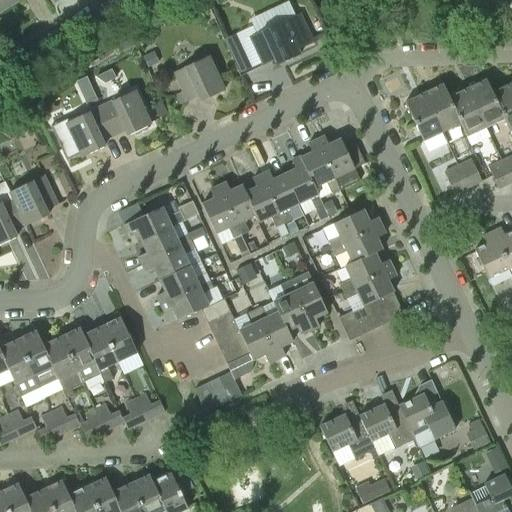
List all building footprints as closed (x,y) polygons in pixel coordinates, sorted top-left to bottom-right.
[(0,0),(0,12),(17,2),(16,0),(0,0)] [(256,69),(263,66),(273,61),(275,67),(300,55),(284,21),(250,37),(257,54),(251,57),(256,69)] [(252,68),(237,35),(226,40),(241,73),(252,68)] [(152,52),(141,57),(147,68),(157,63),(152,52)] [(180,105),(187,102),(204,94),(207,99),(224,91),(208,57),(174,73),(182,92),(175,95),(180,105)] [(504,119),(492,93),(486,80),(467,89),(485,127),(504,119)] [(511,131),(511,87),(511,84),(492,93),(504,119),(510,132),(511,131)] [(461,124),(449,98),(443,85),(424,94),(442,133),(461,124)] [(490,137),(485,127),(467,89),(449,98),(461,124),(461,123),(472,146),(490,137)] [(100,107),(114,136),(131,128),(133,133),(151,125),(135,91),(100,107)] [(83,99),(87,107),(98,102),(94,93),(83,99)] [(441,133),(442,133),(424,94),(405,103),(428,153),(446,144),(441,133)] [(168,113),(162,103),(153,107),(159,118),(168,113)] [(97,144),(114,136),(100,107),(66,124),(82,158),(99,149),(97,144)] [(354,141),(343,146),(340,140),(328,145),(324,136),(316,140),(339,190),(347,186),(342,175),(365,164),(354,141)] [(332,194),(339,190),(316,140),(308,144),(312,153),(301,158),(300,158),(314,188),(315,188),(326,182),(332,194)] [(511,156),(502,161),(511,182),(511,156)] [(300,158),(301,158),(300,157),(292,161),(296,170),(284,175),(298,204),(310,199),(320,221),(328,217),(318,195),(315,188),(314,188),(300,158)] [(458,166),(468,188),(482,182),(471,160),(458,166)] [(498,189),(511,182),(502,161),(488,167),(498,189)] [(454,194),(468,188),(458,166),(444,173),(454,194)] [(298,204),(284,175),(273,180),(269,171),(261,175),(284,225),(292,221),(286,210),(298,204)] [(276,228),(284,225),(261,175),(252,179),(256,188),(246,193),(245,193),(255,215),(255,216),(258,223),(271,217),(276,228)] [(9,192),(25,227),(43,219),(40,213),(57,205),(44,176),(9,192)] [(25,227),(9,192),(5,182),(0,184),(0,245),(11,240),(9,235),(25,227)] [(245,193),(246,193),(242,186),(230,191),(226,183),(218,187),(241,236),(249,232),(244,221),(255,216),(255,215),(245,193)] [(233,240),(241,236),(218,187),(210,190),(214,199),(202,205),(215,234),(228,228),(233,240)] [(323,206),(328,217),(337,213),(331,200),(322,204),(323,206)] [(166,216),(177,211),(173,202),(123,226),(127,234),(136,230),(141,242),(171,228),(166,216)] [(332,249),(381,226),(377,218),(368,222),(363,210),(333,224),(339,236),(328,242),(332,249)] [(285,226),(289,235),(298,231),(294,222),(285,226)] [(374,253),(375,253),(382,250),(376,238),(385,234),(381,226),(332,249),(335,257),(347,252),(352,263),(352,264),(374,253)] [(142,265),(191,242),(188,234),(177,239),(171,228),(141,242),(147,253),(138,257),(142,265)] [(511,232),(505,236),(501,228),(491,232),(509,269),(511,267),(511,232)] [(488,279),(509,269),(491,232),(482,237),(486,245),(474,251),(488,279)] [(248,252),(248,253),(257,249),(253,241),(245,245),(248,252)] [(160,281),(189,267),(184,255),(195,250),(191,242),(142,265),(146,273),(154,269),(160,281)] [(298,252),(294,243),(282,248),(286,257),(298,252)] [(380,264),(375,253),(374,253),(352,264),(352,263),(345,267),(350,279),(339,284),(343,292),(392,269),(388,260),(380,264)] [(241,281),(243,285),(256,278),(255,275),(249,264),(236,270),(240,278),(241,281)] [(160,304),(210,281),(206,273),(195,279),(189,267),(160,281),(165,292),(156,296),(160,304)] [(382,298),(393,293),(387,281),(396,277),(392,269),(343,292),(343,293),(347,300),(358,294),(363,306),(364,307),(371,303),(382,298)] [(327,313),(313,283),(301,289),(296,277),(288,281),(311,331),(319,327),(315,318),(327,313)] [(213,289),(210,281),(160,304),(164,313),(173,309),(178,320),(208,306),(202,294),(213,289)] [(303,335),(311,331),(288,281),(280,285),(285,296),(273,302),(278,312),(279,312),(287,331),(288,331),(299,326),(303,335)] [(347,300),(343,293),(338,295),(342,302),(347,300)] [(382,298),(393,321),(404,315),(393,293),(382,298)] [(382,326),(393,321),(382,298),(371,303),(382,326)] [(229,310),(224,299),(201,310),(206,321),(229,310)] [(371,331),(382,326),(371,303),(364,307),(363,306),(360,308),(371,331)] [(279,312),(278,312),(267,318),(262,307),(254,310),(277,360),(285,356),(281,347),(293,342),(288,331),(287,331),(279,312)] [(360,336),(371,331),(360,308),(349,313),(360,336)] [(211,332),(235,321),(229,310),(206,321),(211,332)] [(269,364),(277,360),(254,310),(246,314),(251,325),(239,331),(240,332),(244,343),(249,354),(227,365),(230,372),(234,380),(251,373),(252,360),(264,355),(269,364)] [(349,341),(360,336),(349,313),(338,318),(349,341)] [(101,327),(118,362),(137,353),(120,318),(101,327)] [(240,332),(239,331),(235,321),(211,332),(216,343),(240,332)] [(108,367),(118,362),(101,327),(83,336),(105,383),(113,379),(108,367)] [(105,383),(83,336),(80,328),(61,337),(83,383),(100,375),(104,383),(105,383)] [(67,398),(43,346),(36,331),(17,340),(40,388),(58,379),(67,399),(67,398)] [(222,354),(244,343),(240,332),(216,343),(222,354)] [(83,384),(83,383),(61,337),(43,346),(67,398),(74,395),(72,390),(83,384)] [(0,349),(22,396),(40,388),(17,340),(0,348),(0,349)] [(227,365),(249,354),(244,343),(222,354),(227,365)] [(22,396),(0,349),(0,373),(8,370),(21,397),(22,396)] [(219,378),(229,401),(241,396),(234,380),(230,372),(219,378)] [(207,383),(218,407),(229,401),(219,378),(207,383)] [(195,389),(205,413),(218,407),(207,383),(195,389)] [(426,424),(433,439),(454,429),(441,402),(430,407),(424,394),(398,406),(401,413),(410,432),(411,431),(426,424)] [(160,401),(152,405),(148,395),(135,401),(145,421),(165,412),(160,401)] [(127,430),(145,421),(135,401),(126,405),(131,415),(122,419),(124,423),(127,430)] [(105,431),(115,427),(110,416),(105,405),(95,410),(105,431)] [(410,432),(401,413),(390,418),(384,405),(359,417),(362,423),(375,450),(378,456),(415,439),(411,431),(410,432)] [(61,434),(80,426),(75,415),(64,420),(59,409),(51,413),(61,434)] [(87,440),(105,431),(95,410),(84,414),(89,425),(86,427),(82,429),(87,440)] [(37,428),(32,418),(23,422),(18,411),(8,415),(18,437),(37,428)] [(110,416),(115,427),(124,423),(122,419),(119,412),(110,416)] [(43,443),(61,434),(51,413),(44,417),(49,427),(38,432),(43,443)] [(75,415),(80,426),(82,429),(86,427),(82,418),(81,417),(79,413),(75,415)] [(0,445),(18,437),(8,415),(0,419),(0,425),(3,431),(0,432),(0,445)] [(375,450),(362,423),(351,428),(345,415),(320,427),(332,452),(347,445),(354,460),(375,450)] [(471,432),(483,427),(479,419),(468,425),(471,432)] [(490,442),(483,427),(471,432),(466,435),(473,450),(479,447),(490,442)] [(501,458),(496,448),(485,453),(490,464),(501,458)] [(429,474),(423,462),(410,468),(416,480),(429,474)] [(165,511),(180,511),(187,509),(171,474),(152,482),(165,510),(165,511)] [(165,510),(152,482),(149,475),(130,484),(143,511),(162,511),(165,510)] [(508,511),(506,507),(511,504),(511,491),(504,475),(484,484),(485,486),(469,494),(471,499),(475,506),(474,507),(476,511),(508,511)] [(121,511),(112,492),(106,478),(86,487),(97,511),(121,511)] [(370,486),(376,498),(390,491),(385,479),(370,486)] [(76,511),(69,496),(62,481),(44,489),(54,511),(76,511)] [(31,511),(25,499),(18,484),(0,492),(0,494),(8,511),(31,511)] [(143,511),(130,484),(112,492),(121,511),(143,511)] [(97,511),(86,487),(69,496),(76,511),(97,511)] [(54,511),(44,489),(25,499),(31,511),(54,511)] [(8,511),(0,494),(0,511),(8,511)] [(388,511),(382,499),(370,505),(373,511),(388,511)] [(476,511),(474,507),(475,506),(471,499),(451,508),(452,511),(476,511)]
